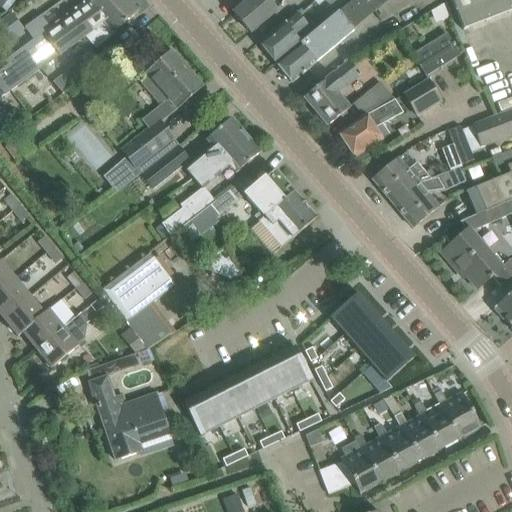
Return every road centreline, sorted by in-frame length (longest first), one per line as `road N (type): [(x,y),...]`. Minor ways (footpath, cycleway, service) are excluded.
road 1 (residential): [(363,222),(168,0)]
road 2 (residential): [(511,405),(363,222)]
road 3 (residential): [(363,222),(276,303),(197,343)]
road 4 (residential): [(0,386),(40,511)]
